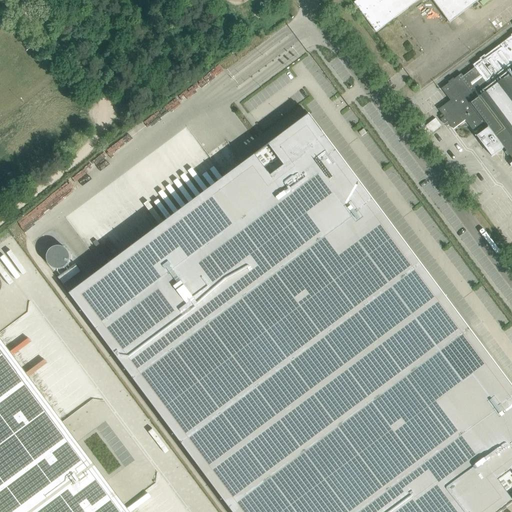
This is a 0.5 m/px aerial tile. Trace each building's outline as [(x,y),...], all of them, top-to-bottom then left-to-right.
[(479,0),(357,0),(354,3),(376,32),(418,0),(432,0),(449,22),(479,0)] [(450,100),(438,109),(442,115),(440,117),(442,120),(441,120),(444,124),(445,123),(447,126),(450,124),(453,129),(465,120),(474,132),(483,126),(482,124),(485,122),(487,125),(489,127),(477,136),(492,157),(504,148),(506,151),(505,152),(508,156),(509,155),(511,158),(511,34),(511,35),(511,36),(504,42),(511,52),(511,54),(510,56),(501,44),(497,48),(500,52),(496,55),(493,50),(473,65),(475,68),(463,76),(461,74),(442,88),(442,89),(450,100)] [(269,145),(70,294),(232,511),(499,511),(511,503),(511,384),(310,114),(269,145)] [(69,253),(68,251),(67,249),(65,248),(63,247),(61,247),(59,246),(56,247),(54,247),(53,248),(51,250),(49,251),(48,253),(48,255),(47,257),(47,259),(48,262),(49,264),(50,265),(51,267),(53,268),(55,269),(57,269),(60,270),(62,269),(64,268),(66,267),(67,266),(69,264),(70,262),(70,259),(70,257),(70,255),(69,253)] [(58,277),(63,285),(81,272),(76,264),(58,277)] [(126,511),(0,342),(0,511),(126,511)]
